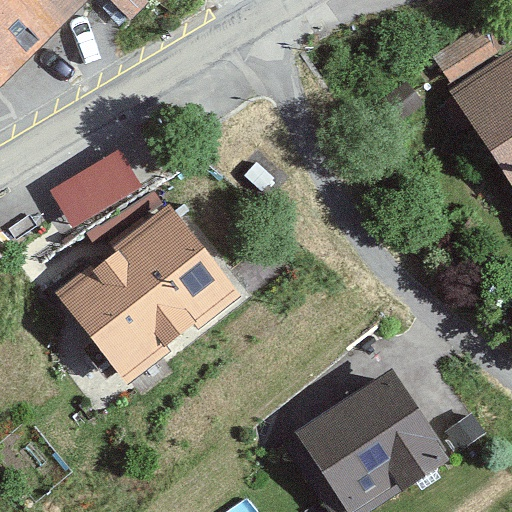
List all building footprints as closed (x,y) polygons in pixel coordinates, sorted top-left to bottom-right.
[(0,0),(0,80),(80,0),(97,0),(121,24),(138,8),(130,0),(0,0)] [(444,100),(511,200),(511,60),(509,56),(444,100)] [(70,226),(140,182),(115,143),(45,187),(70,226)] [(114,388),(229,298),(160,212),(46,302),(114,388)] [(317,511),(368,511),(440,462),(382,380),(276,453),(317,511)]
